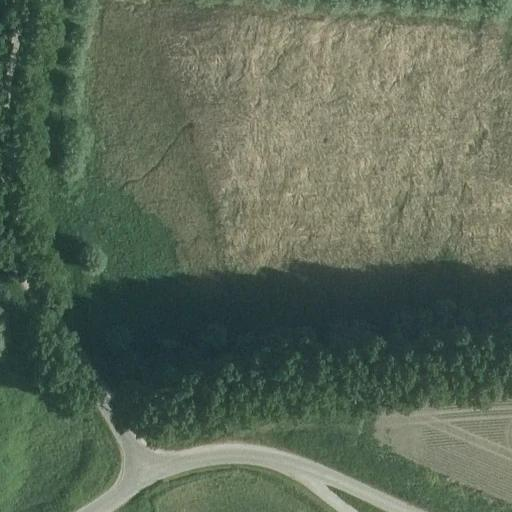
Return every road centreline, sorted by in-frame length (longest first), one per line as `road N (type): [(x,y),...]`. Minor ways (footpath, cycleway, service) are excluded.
road 1 (unclassified): [(151,473),(43,309),(9,226),(1,154),(23,0)]
road 2 (unclassified): [(408,511),(240,452),(151,473)]
